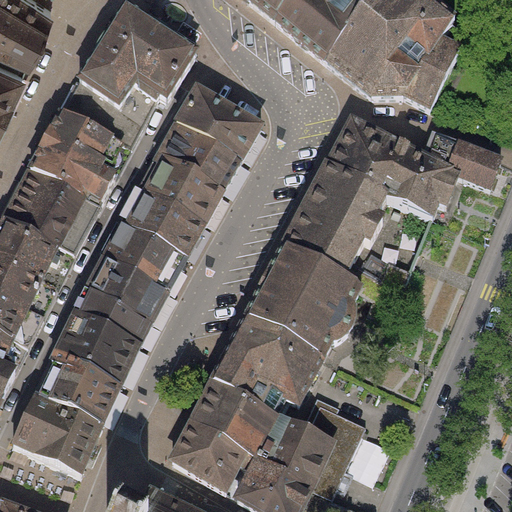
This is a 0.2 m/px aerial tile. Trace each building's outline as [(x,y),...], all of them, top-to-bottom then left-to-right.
[(52,13),(31,0),(0,0),(0,48),(30,62),(52,13)] [(241,0),(278,28),(298,0),(241,0)] [(298,0),(278,28),(328,69),(378,0),(298,0)] [(424,0),(378,0),(328,69),(372,101),(402,103),(432,116),(462,53),(466,53),(472,41),(424,0)] [(201,60),(128,12),(61,120),(136,157),(201,60)] [(0,124),(24,75),(0,64),(0,124)] [(178,133),(245,172),(266,134),(199,96),(178,133)] [(136,157),(61,120),(29,179),(104,215),(136,157)] [(330,171),(387,204),(433,223),(451,179),(491,194),(497,178),(502,166),(469,152),(435,139),(432,146),(427,159),(424,158),(416,155),(356,127),(354,131),(330,171)] [(158,166),(226,205),(245,172),(178,133),(158,166)] [(141,197),(208,236),(226,205),(158,166),(141,197)] [(387,204),(330,171),(285,256),(344,285),(347,279),(387,204)] [(104,215),(29,179),(3,228),(76,266),(104,215)] [(123,228),(191,267),(208,236),(141,197),(123,228)] [(76,266),(3,228),(0,234),(0,268),(61,297),(76,266)] [(105,262),(171,301),(191,267),(123,228),(105,262)] [(344,285),(285,256),(247,326),(324,365),(333,348),(341,346),(348,339),(354,328),(355,319),(353,311),(360,297),(365,288),(357,284),(347,279),(344,285)] [(365,288),(360,297),(376,306),(370,323),(390,332),(411,278),(390,270),(373,260),(362,275),(357,284),(365,288)] [(87,297),(152,334),(171,301),(105,262),(87,297)] [(61,297),(0,268),(0,302),(48,324),(61,297)] [(75,320),(143,355),(152,334),(87,297),(75,320)] [(48,324),(0,302),(0,334),(35,351),(48,324)] [(57,360),(125,393),(143,355),(75,320),(57,360)] [(324,365),(247,326),(217,391),(279,424),(288,405),(300,410),(319,373),(324,365)] [(0,334),(0,351),(30,365),(35,351),(0,334)] [(0,351),(0,397),(12,403),(30,365),(0,351)] [(37,403),(106,435),(125,393),(57,360),(37,403)] [(279,424),(217,391),(207,409),(195,432),(253,462),(257,465),(279,424)] [(0,425),(12,403),(0,397),(0,425)] [(14,453),(86,484),(106,435),(37,403),(14,453)] [(279,424),(257,465),(312,495),(311,498),(333,507),(367,432),(316,408),(308,427),(301,423),(298,432),(279,424)] [(253,462),(195,432),(174,471),(227,498),(242,471),(247,474),(253,462)] [(253,477),(239,505),(251,511),(345,511),(333,507),(311,498),(312,495),(257,465),(253,462),(247,474),(253,477)] [(180,511),(151,498),(144,511),(180,511)]
